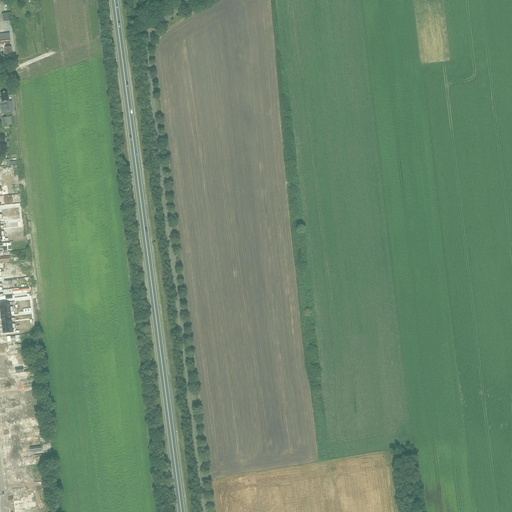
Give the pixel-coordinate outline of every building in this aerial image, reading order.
[(6,55),(12,54),(11,47),(10,47),(10,43),(10,39),(9,33),(0,34),(0,43),(5,43),(6,47),(5,47),(6,55)] [(2,99),(0,99),(0,106),(0,108),(1,108),(1,110),(6,109),(10,109),(9,103),(9,101),(8,92),(1,93),(2,98),(2,99)] [(4,196),(5,199),(4,199),(5,205),(13,204),(12,198),(12,195),(4,196)] [(14,401),(1,403),(2,409),(15,407),(15,406),(22,405),(22,401),(14,401)] [(11,431),(3,432),(4,443),(12,443),(11,431)] [(24,468),(9,470),(10,477),(22,475),(22,471),(25,471),(24,468)]
